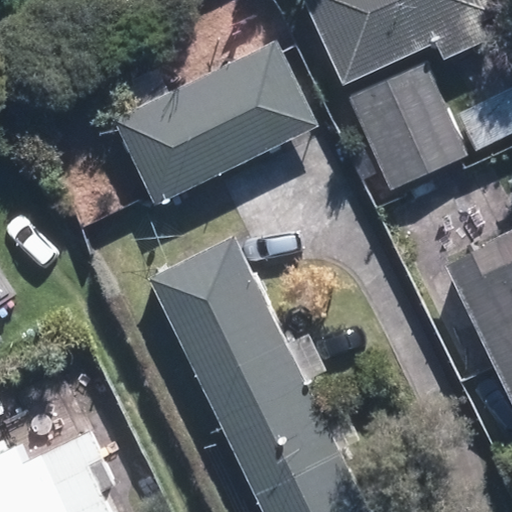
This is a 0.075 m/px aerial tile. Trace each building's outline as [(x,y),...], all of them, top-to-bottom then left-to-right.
[(488,0),(300,0),(339,86),(434,43),(441,58),(502,31),(488,0)] [(153,207),(317,127),(275,39),(111,119),(153,207)] [(511,50),(443,84),(460,122),(511,96),(511,50)] [(390,189),(465,154),(424,62),(349,96),(368,138),(350,146),(371,193),(389,184),(390,189)] [(511,197),(511,227),(441,262),(511,409),(511,179),(505,183),(511,197)] [(366,511),(232,233),(145,276),(259,511),(366,511)] [(0,450),(0,511),(109,511),(98,488),(114,481),(90,430),(26,460),(18,442),(0,450)]
